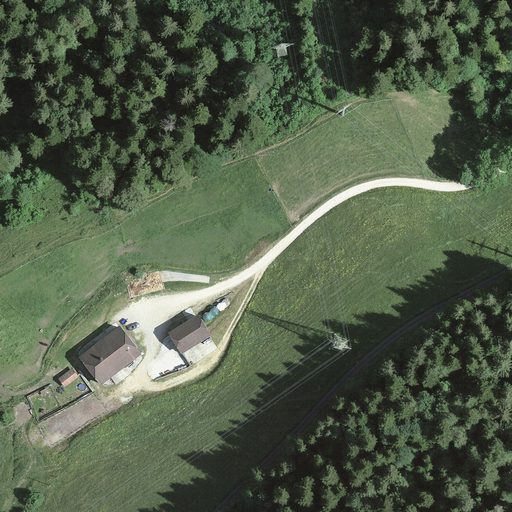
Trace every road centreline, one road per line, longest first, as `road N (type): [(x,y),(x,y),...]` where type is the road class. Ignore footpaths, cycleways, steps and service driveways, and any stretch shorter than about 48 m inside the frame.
road 1 (track): [(511,179),(477,191),(391,180),(361,188),(310,219),(242,281),(148,327)]
road 2 (unclassified): [(511,268),(378,347),(215,511)]
